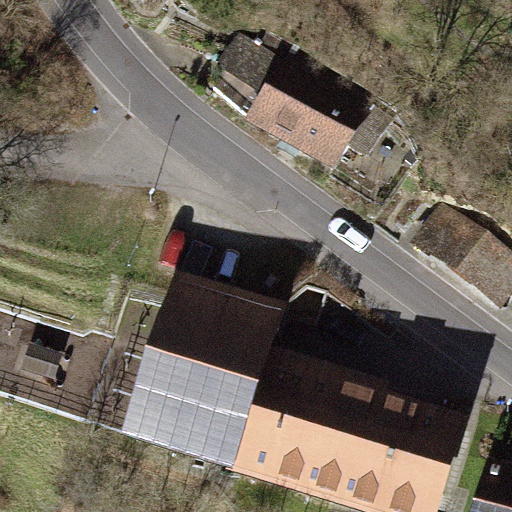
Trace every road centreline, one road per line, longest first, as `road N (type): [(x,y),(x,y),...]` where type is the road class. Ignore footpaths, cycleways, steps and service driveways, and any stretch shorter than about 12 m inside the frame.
road 1 (unclassified): [(511,368),(242,171),(158,88)]
road 2 (residential): [(158,88),(62,154),(0,148)]
road 3 (unclassified): [(158,88),(76,0)]
